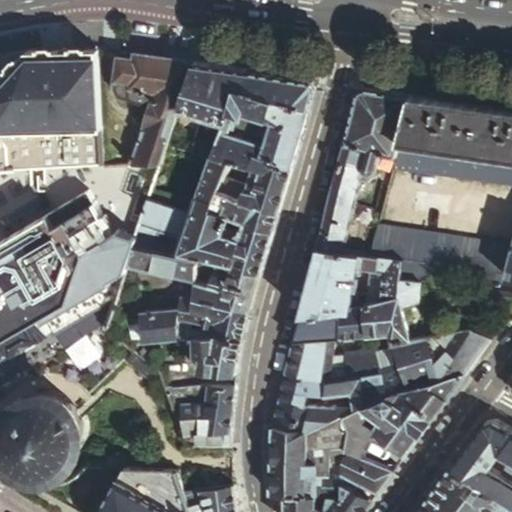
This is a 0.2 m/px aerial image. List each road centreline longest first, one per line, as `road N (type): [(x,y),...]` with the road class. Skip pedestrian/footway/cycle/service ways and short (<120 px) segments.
road 1 (residential): [(258,511),(252,382),(361,1)]
road 2 (primary): [(204,0),(314,13),(361,1)]
road 3 (residential): [(388,511),(484,391)]
road 4 (primary): [(361,1),(511,23)]
